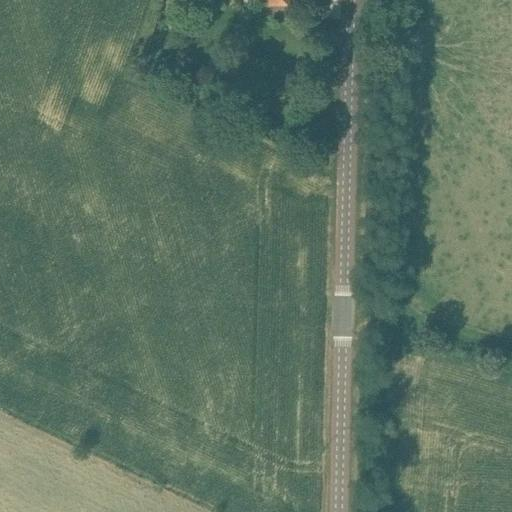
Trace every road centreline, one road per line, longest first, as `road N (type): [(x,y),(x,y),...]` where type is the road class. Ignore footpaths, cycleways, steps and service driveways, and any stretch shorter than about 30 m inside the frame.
road 1 (unclassified): [(340,511),(353,0)]
road 2 (track): [(511,359),(344,311)]
